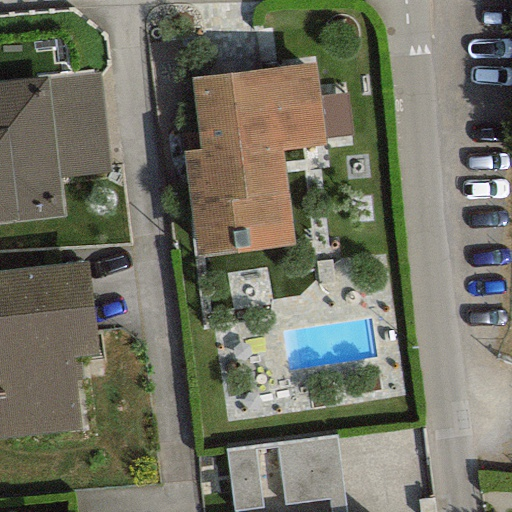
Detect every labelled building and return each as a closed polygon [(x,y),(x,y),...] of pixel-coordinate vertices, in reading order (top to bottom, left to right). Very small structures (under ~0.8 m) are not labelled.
[(312,65),(189,80),(198,151),(182,154),(194,256),(293,244),(281,150),(322,145),(312,65)] [(98,75),(48,80),(58,179),(107,174),(98,75)] [(0,223),(61,218),(58,179),(48,80),(0,84),(0,223)] [(87,262),(0,269),(0,439),(79,432),(72,359),(96,357),(87,262)] [(343,511),(334,436),(223,451),(232,511),(241,511),(327,501),(328,511),(343,511)]
